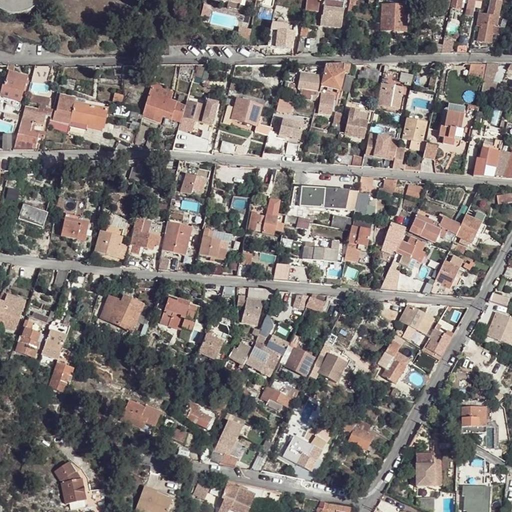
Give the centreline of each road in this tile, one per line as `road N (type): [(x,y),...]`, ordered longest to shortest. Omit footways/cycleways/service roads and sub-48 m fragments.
road 1 (residential): [(0,154),(140,153),(511,185)]
road 2 (residential): [(0,54),(136,63),(511,58)]
road 3 (residential): [(0,257),(479,302)]
road 4 (residential): [(16,426),(367,503)]
road 5 (residential): [(414,419),(479,302)]
